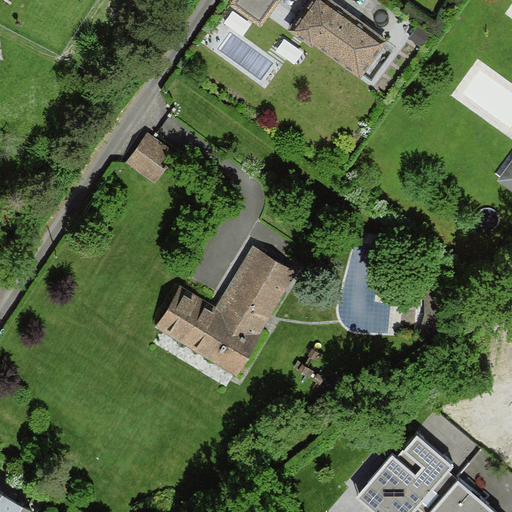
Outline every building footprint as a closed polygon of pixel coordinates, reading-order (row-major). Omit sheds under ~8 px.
[(269,0),(232,0),(228,7),(252,25),(269,0)] [(384,40),(327,0),(311,0),(292,29),(359,76),(384,40)] [(175,155),(146,135),(126,164),(154,184),(175,155)] [(511,159),(503,177),(511,181),(511,159)] [(215,308),(177,287),(154,329),(238,375),(295,272),(249,247),(215,308)] [(444,275),(424,276),(425,314),(420,332),(439,335),(445,316),(444,275)] [(394,451),(358,493),(379,511),(410,511),(453,463),(418,433),(399,455),(394,451)] [(500,511),(459,477),(429,511),(500,511)] [(39,511),(0,487),(0,511),(39,511)]
